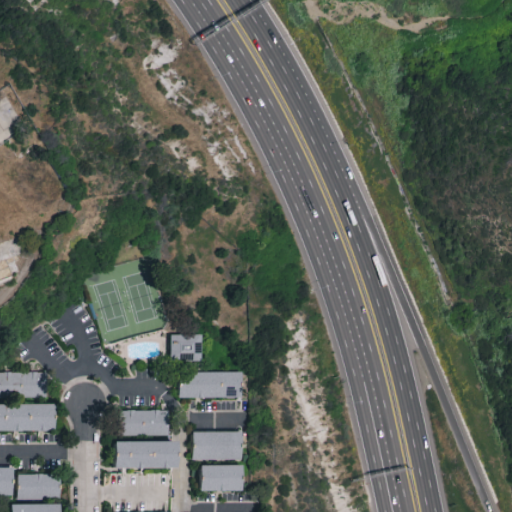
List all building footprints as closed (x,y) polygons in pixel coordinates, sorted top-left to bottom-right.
[(0,286),(16,281),(12,270),(20,267),(15,251),(0,256),(0,286)] [(197,335),(167,335),(167,354),(177,354),(177,361),(197,361),(197,335)] [(0,397),(43,397),(43,372),(0,372),(0,397)] [(238,397),(238,372),(177,372),(177,397),(238,397)] [(0,404),(0,431),(52,431),(52,404),(0,404)] [(117,436),(168,436),(168,411),(117,411),(117,436)] [(189,460),(240,460),(240,432),(189,432),(189,460)] [(173,469),(173,441),(111,441),(111,469),(173,469)] [(196,491),(241,491),(241,465),(196,465),(196,491)] [(0,467),(0,497),(12,497),(12,467),(0,467)] [(59,499),(59,475),(16,475),(16,499),(59,499)] [(60,511),(61,503),(11,503),(11,511),(60,511)]
